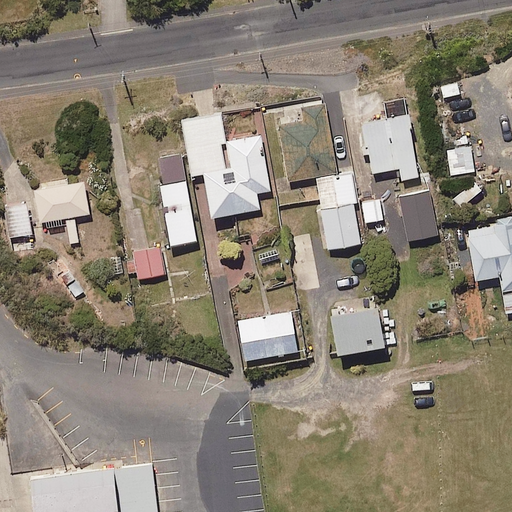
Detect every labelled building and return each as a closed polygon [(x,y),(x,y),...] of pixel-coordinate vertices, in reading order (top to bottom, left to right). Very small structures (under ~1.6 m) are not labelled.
[(305,124),(280,129),(290,184),(336,176),(323,106),(302,110),(305,124)] [(412,112),(363,121),(372,177),(400,172),(402,181),(423,178),(412,112)] [(236,172),(210,176),(216,217),(261,209),(259,194),(271,192),(263,140),(231,145),(236,172)] [(190,181),(159,187),(171,250),(202,244),(190,181)] [(87,183),(42,192),(48,219),(93,210),(87,183)] [(439,237),(431,192),(402,197),(410,242),(439,237)] [(29,206),(7,210),(11,238),(33,235),(29,206)] [(167,275),(162,248),(136,252),(140,279),(167,275)] [(378,311),(336,319),(343,357),(385,349),(378,311)] [(293,314),(243,324),(250,360),(301,351),(293,314)] [(36,479),(40,511),(162,511),(157,463),(81,473),(36,479)]
